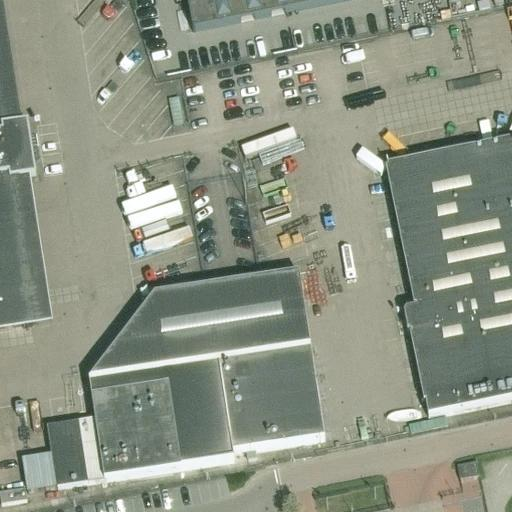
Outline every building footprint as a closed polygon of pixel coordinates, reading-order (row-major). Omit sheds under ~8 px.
[(187,0),(194,34),(359,0),(187,0)] [(0,316),(31,312),(31,309),(28,293),(12,185),(11,179),(31,176),(35,175),(33,163),(36,163),(39,159),(37,147),(34,145),(31,145),(28,126),(4,130),(0,105),(0,316)] [(511,145),(388,171),(389,172),(388,172),(388,174),(392,194),(393,194),(398,221),(402,241),(417,313),(407,315),(404,319),(408,336),(412,339),(427,411),(429,422),(511,404),(511,145)] [(325,445),(312,355),(221,368),(223,383),(93,403),(97,424),(49,431),(58,492),(235,465),(234,458),(325,445)] [(15,450),(25,449),(24,424),(15,424),(15,450)] [(481,480),(478,466),(459,470),(461,484),(481,480)] [(28,504),(26,492),(0,496),(0,499),(1,508),(28,504)]
